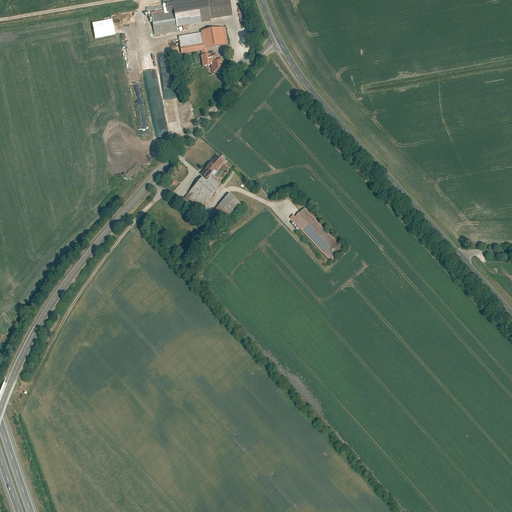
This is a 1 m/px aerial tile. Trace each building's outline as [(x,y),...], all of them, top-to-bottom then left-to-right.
[(185,0),(170,2),(171,9),(152,11),(156,36),(179,32),(178,27),(214,21),(213,18),(234,15),(231,0),(185,0)] [(115,19),(93,23),(96,38),(118,34),(115,19)] [(229,44),(227,27),(203,30),(203,33),(206,48),(208,48),(229,44)] [(208,48),(206,48),(203,33),(180,37),(183,53),(202,50),(203,55),(209,54),(208,48)] [(209,54),(203,55),(205,66),(212,65),(213,72),(226,70),(224,57),(219,58),(218,55),(213,55),(213,53),(209,54)] [(224,162),(218,156),(202,174),(209,180),(224,162)] [(204,178),(185,199),(199,212),(222,185),(213,177),(209,182),(204,178)] [(231,193),(213,213),(225,225),(244,204),(231,193)] [(308,209),(295,221),(330,260),(343,248),(308,209)]
